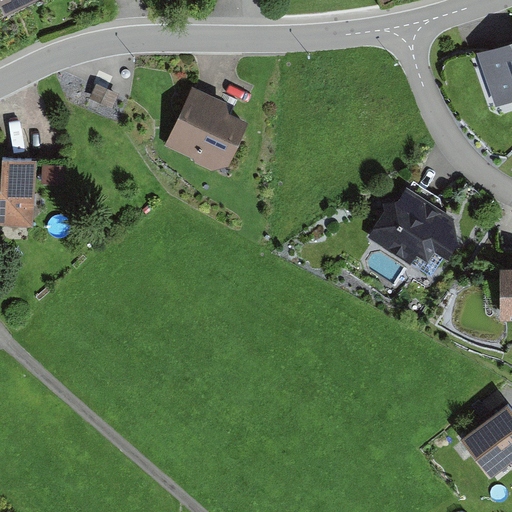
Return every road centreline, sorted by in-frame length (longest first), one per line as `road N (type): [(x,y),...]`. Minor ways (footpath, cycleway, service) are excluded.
road 1 (unclassified): [(407,26),(344,36),(134,38),(42,63),(0,84)]
road 2 (track): [(5,341),(199,511)]
road 3 (residential): [(407,26),(441,125),(464,156),(511,192)]
